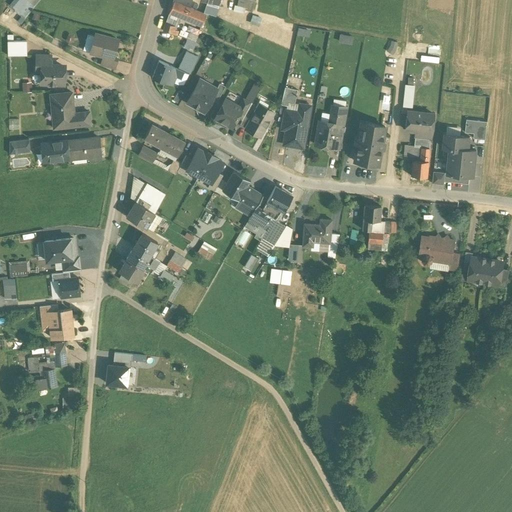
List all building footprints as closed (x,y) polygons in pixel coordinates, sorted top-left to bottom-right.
[(254,0),(247,0),(245,8),(252,9),(254,0)] [(190,8),(174,1),(169,13),(185,19),(190,8)] [(219,4),(207,1),(203,12),(215,16),(218,8),(219,4)] [(202,13),(190,8),(185,19),(198,24),(202,13)] [(260,19),(252,16),(249,23),(257,26),(260,19)] [(174,25),(166,22),(162,30),(176,35),(178,30),(176,30),(176,28),(174,27),(174,25)] [(179,35),(187,37),(184,47),(194,49),(198,34),(180,29),(179,35)] [(340,34),(339,42),(352,43),(353,35),(340,34)] [(118,41),(95,35),(90,53),(104,56),(113,59),(113,58),(118,41)] [(14,41),(8,41),(8,56),(27,56),(27,41),(14,41)] [(179,68),(159,61),(152,78),(172,86),(176,76),(181,78),(183,72),(189,74),(197,56),(185,52),(179,68)] [(52,56),(39,56),(38,68),(36,68),(36,74),(42,74),(41,84),(64,85),(65,67),(57,67),(57,65),(52,65),(52,56)] [(113,59),(104,56),(102,65),(114,69),(117,59),(113,58),(113,59)] [(200,79),(187,102),(204,111),(211,98),(217,88),(216,88),(200,79)] [(23,91),(32,90),(32,82),(23,83),(23,91)] [(225,86),(219,82),(216,88),(217,88),(211,98),(216,101),(225,86)] [(252,99),(260,85),(254,82),(246,96),(252,99)] [(402,105),(412,106),(415,85),(405,83),(402,105)] [(285,87),(281,105),(287,106),(288,106),(292,89),(285,87)] [(297,90),(292,89),(288,106),(287,106),(286,110),(298,112),(300,104),(294,103),(297,90)] [(72,92),(50,95),(53,127),(53,128),(90,124),(89,112),(73,113),(72,102),(73,102),(72,92)] [(382,94),(381,116),(390,116),(390,94),(382,94)] [(252,103),(243,98),(239,106),(242,108),(237,116),(243,119),(245,114),(252,103)] [(239,106),(225,99),(215,117),(232,126),(237,116),(242,108),(239,106)] [(310,106),(300,104),(298,112),(286,110),(285,110),(282,129),(287,130),(288,128),(305,131),(310,106)] [(346,109),(346,108),(333,106),(331,116),(335,117),(334,124),(320,121),(316,145),(331,148),(333,140),(340,141),(346,109)] [(261,111),(255,107),(250,116),(243,127),(259,136),(272,114),(263,108),(261,111)] [(433,114),(408,111),(406,131),(411,131),(411,130),(415,130),(431,132),(431,131),(429,130),(430,115),(433,115),(433,114)] [(243,119),(239,125),(243,127),(250,116),(245,114),(243,119)] [(488,122),(466,119),(465,132),(474,133),(473,138),(486,139),(488,122)] [(384,126),(360,122),(357,138),(355,138),(354,144),(356,145),(353,160),(377,165),(380,149),(382,149),(383,143),(381,142),(384,126)] [(168,132),(151,123),(144,138),(161,147),(161,146),(168,132)] [(305,131),(288,128),(287,130),(289,130),(286,145),(302,148),(305,131)] [(431,132),(415,130),(414,138),(429,139),(430,140),(431,132)] [(185,141),(168,132),(161,146),(178,155),(185,141)] [(469,137),(444,134),(442,148),(451,149),(451,148),(468,150),(469,137)] [(98,137),(65,141),(66,159),(67,159),(100,155),(98,137)] [(428,148),(429,139),(414,138),(414,147),(428,148)] [(29,139),(9,141),(9,154),(30,152),(29,139)] [(65,141),(42,144),(40,146),(40,150),(43,152),(43,161),(66,159),(65,141)] [(139,155),(153,162),(157,154),(143,147),(139,155)] [(414,147),(412,147),(411,156),(411,160),(427,161),(428,148),(414,147)] [(468,150),(451,148),(451,149),(449,160),(475,163),(476,151),(468,150)] [(203,152),(198,149),(192,159),(186,169),(198,176),(210,154),(204,151),(203,152)] [(217,158),(210,154),(198,176),(211,183),(217,172),(222,161),(217,159),(217,158)] [(186,169),(192,159),(185,156),(181,163),(177,171),(184,175),(186,169)] [(176,160),(170,172),(175,175),(177,171),(181,163),(176,160)] [(427,161),(411,160),(411,163),(408,163),(407,166),(410,166),(409,176),(425,177),(427,161)] [(475,163),(449,160),(448,173),(469,175),(473,176),(475,163)] [(250,181),(234,171),(222,190),(238,200),(239,200),(247,185),(250,181)] [(444,172),(433,171),(432,182),(444,184),(444,181),(443,181),(444,172)] [(223,176),(217,172),(211,183),(208,188),(215,191),(223,176)] [(469,175),(448,173),(444,172),(443,181),(444,181),(468,183),(469,175)] [(146,184),(133,176),(130,198),(136,202),(154,213),(164,195),(146,184)] [(445,189),(464,191),(465,184),(446,181),(445,189)] [(263,195),(247,185),(239,200),(254,209),(256,206),(263,195)] [(275,186),(266,202),(271,204),(269,208),(278,212),(280,209),(282,211),(292,195),(275,186)] [(154,213),(136,202),(126,217),(145,228),(146,227),(154,213)] [(380,206),(364,205),(363,220),(370,220),(378,221),(380,206)] [(267,212),(256,206),(254,209),(248,220),(253,223),(251,227),(256,229),(258,226),(262,228),(269,216),(266,214),(267,212)] [(267,212),(266,214),(269,216),(274,219),(278,212),(269,208),(267,212)] [(154,213),(146,227),(153,231),(161,217),(154,213)] [(205,214),(199,222),(207,227),(212,218),(205,214)] [(274,219),(269,216),(262,228),(265,231),(260,241),(255,248),(268,256),(275,244),(286,225),(274,219)] [(319,225),(304,223),(302,246),(312,246),(312,241),(319,241),(319,238),(330,239),(330,233),(331,220),(320,219),(319,225)] [(253,223),(248,220),(244,226),(256,233),(253,237),(260,241),(265,231),(262,228),(258,226),(256,229),(251,227),(253,223)] [(370,220),(369,229),(383,231),(384,222),(378,221),(370,220)] [(384,222),(383,231),(395,232),(396,223),(384,222)] [(286,225),(275,244),(289,246),(289,244),(292,228),(286,225)] [(383,231),(369,229),(368,242),(382,243),(383,231)] [(157,243),(142,233),(137,241),(134,246),(150,255),(155,258),(160,250),(155,247),(157,243)] [(178,248),(184,252),(194,237),(189,233),(178,248)] [(339,234),(330,233),(330,239),(329,250),(336,251),(339,234)] [(434,237),(430,236),(429,238),(422,237),(418,256),(421,257),(421,260),(423,264),(427,264),(430,262),(430,260),(449,263),(450,263),(452,253),(454,240),(449,240),(447,236),(444,239),(440,238),(437,235),(434,237)] [(71,237),(44,240),(46,260),(61,259),(73,257),(71,237)] [(330,239),(319,238),(319,241),(312,241),(312,246),(311,249),(329,250),(330,239)] [(204,241),(197,253),(210,261),(217,249),(204,241)] [(296,244),(289,244),(288,260),(295,260),(296,244)] [(134,246),(127,259),(142,268),(144,265),(153,270),(158,261),(155,258),(150,255),(134,246)] [(178,273),(186,260),(175,253),(166,266),(178,273)] [(459,254),(452,253),(450,263),(449,263),(448,269),(456,271),(459,254)] [(244,266),(252,270),(258,258),(251,254),(244,266)] [(73,257),(61,259),(62,272),(80,270),(79,257),(73,257)] [(480,259),(472,258),(471,263),(468,279),(484,281),(488,259),(480,257),(480,259)] [(142,268),(127,259),(120,271),(133,279),(137,281),(144,269),(142,268)] [(496,260),(488,259),(484,281),(499,284),(500,284),(503,268),(504,263),(496,262),(496,260)] [(28,275),(27,270),(31,270),(30,260),(10,261),(10,276),(28,275)] [(471,263),(464,262),(461,280),(468,281),(468,279),(471,263)] [(509,270),(503,268),(500,284),(499,284),(499,286),(506,288),(509,270)] [(166,284),(171,276),(162,271),(158,278),(166,284)] [(288,285),(289,273),(270,271),(269,282),(288,285)] [(69,272),(51,274),(52,281),(59,280),(58,280),(70,278),(69,272)] [(133,279),(123,273),(119,279),(129,284),(133,279)] [(70,278),(58,280),(59,280),(61,298),(80,295),(78,277),(70,278)] [(17,297),(16,283),(3,284),(4,298),(17,297)] [(171,303),(168,312),(174,315),(178,306),(171,303)] [(57,304),(39,306),(40,313),(58,311),(57,304)] [(58,311),(40,313),(41,322),(49,321),(51,338),(73,335),(70,310),(58,311)] [(64,344),(45,346),(46,355),(51,354),(51,356),(54,355),(65,354),(64,344)] [(45,346),(36,348),(28,353),(30,370),(39,368),(39,367),(47,366),(46,355),(45,346)] [(114,352),(113,365),(131,367),(132,354),(114,352)] [(65,354),(54,355),(54,362),(66,361),(65,354)] [(47,366),(39,367),(39,368),(40,370),(42,370),(44,387),(56,386),(53,365),(47,366)] [(113,365),(108,365),(106,383),(126,385),(128,367),(113,365)] [(68,397),(63,397),(63,406),(72,407),(72,399),(79,400),(79,387),(68,387),(68,397)]
